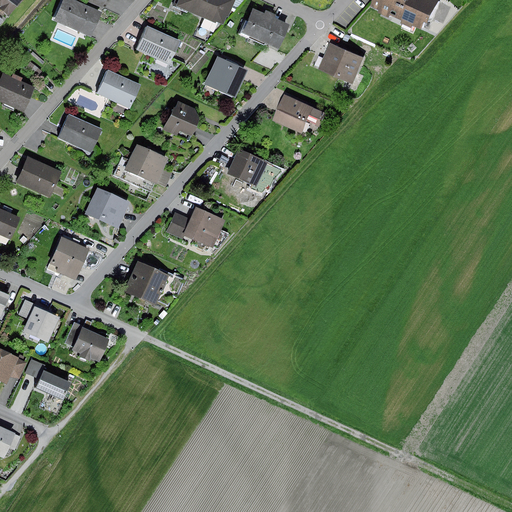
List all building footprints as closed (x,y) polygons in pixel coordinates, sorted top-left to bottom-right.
[(22,0),(0,0),(0,9),(8,17),(22,0)] [(91,37),(102,13),(76,2),(77,0),(63,0),(54,21),(91,37)] [(202,16),(208,0),(174,0),(172,6),(187,12),(188,11),(202,16)] [(208,0),(202,16),(222,25),(226,17),(228,18),(233,5),(235,0),(208,0)] [(377,0),(374,8),(382,11),(380,15),(391,19),(392,17),(404,22),(403,25),(414,30),(415,28),(424,32),(428,24),(430,25),(441,2),(435,0),(377,0)] [(264,14),(253,9),(248,21),(245,20),(239,34),(249,38),(250,36),(278,49),(289,26),(274,19),(276,15),(266,11),(264,14)] [(147,27),(136,50),(168,65),(179,42),(147,27)] [(363,58),(330,44),(319,69),(352,84),(363,58)] [(246,69),(218,56),(206,84),(234,96),(246,69)] [(30,62),(24,69),(36,78),(42,72),(30,62)] [(140,83),(109,69),(99,92),(130,106),(140,83)] [(12,77),(3,73),(0,79),(0,101),(24,112),(35,87),(21,81),(22,78),(13,74),(12,77)] [(322,111),(284,94),(273,119),(302,133),(306,123),(315,127),(322,111)] [(176,109),(174,108),(165,130),(177,135),(178,130),(192,136),(199,119),(196,109),(179,102),(176,109)] [(103,128),(68,114),(58,138),(93,152),(103,128)] [(119,165),(115,174),(150,190),(153,182),(157,183),(163,170),(167,159),(136,146),(126,168),(119,165)] [(285,170),(239,149),(228,174),(252,185),(250,188),(261,193),(266,189),(270,191),(275,180),(285,170)] [(61,170),(28,156),(16,182),(50,196),(61,170)] [(163,170),(157,183),(166,187),(172,174),(163,170)] [(128,202),(98,189),(87,212),(117,226),(128,202)] [(225,220),(197,207),(192,218),(191,219),(184,236),(213,248),(214,246),(218,249),(229,233),(221,230),(225,220)] [(19,217),(0,208),(0,242),(6,246),(19,217)] [(184,236),(191,219),(176,212),(166,232),(182,240),(184,236)] [(90,249),(63,237),(48,269),(59,274),(60,273),(75,280),(90,249)] [(168,275),(137,262),(125,292),(155,305),(157,301),(168,275)] [(169,273),(168,275),(157,301),(168,306),(172,297),(176,299),(185,280),(169,273)] [(0,316),(9,294),(0,290),(0,316)] [(18,315),(29,319),(35,306),(35,304),(25,300),(18,315)] [(60,317),(35,306),(29,319),(24,331),(49,342),(60,317)] [(65,343),(74,347),(82,328),(83,326),(74,322),(65,343)] [(110,340),(82,328),(74,347),(72,350),(80,354),(79,357),(90,362),(91,359),(99,363),(110,340)] [(19,358),(0,348),(0,381),(7,384),(10,377),(18,359),(19,358)] [(26,362),(18,359),(10,377),(19,379),(26,362)] [(26,373),(41,379),(44,371),(47,365),(31,359),(26,373)] [(70,383),(44,371),(41,379),(37,388),(63,400),(70,383)] [(15,434),(0,426),(0,456),(4,459),(9,448),(15,435),(15,434)] [(20,437),(15,435),(9,448),(14,451),(20,437)]
